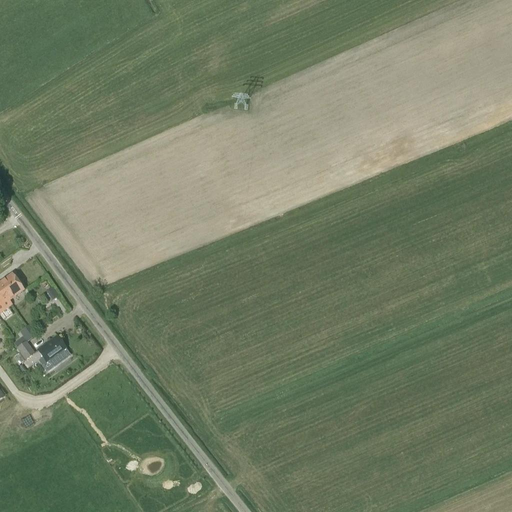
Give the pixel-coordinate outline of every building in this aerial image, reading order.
[(0,314),(12,306),(11,304),(8,302),(24,290),(13,276),(0,285),(0,314)] [(53,289),(47,293),(53,302),(59,298),(53,289)] [(35,336),(28,326),(19,333),(22,337),(13,344),(16,349),(26,342),(35,336)] [(46,364),(66,349),(57,337),(38,351),(46,364)] [(35,354),(27,343),(26,342),(16,349),(25,361),(35,354)]
